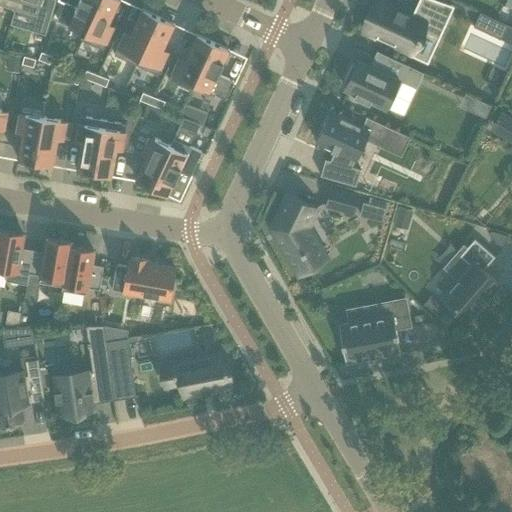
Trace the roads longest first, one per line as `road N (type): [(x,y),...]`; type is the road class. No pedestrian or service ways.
road 1 (residential): [(321,401),(0,460)]
road 2 (residential): [(225,233),(0,195)]
road 3 (residential): [(225,233),(309,46)]
road 4 (residential): [(321,401),(225,233)]
road 5 (residential): [(417,483),(443,410),(511,327)]
road 6 (unclassified): [(382,508),(321,401)]
